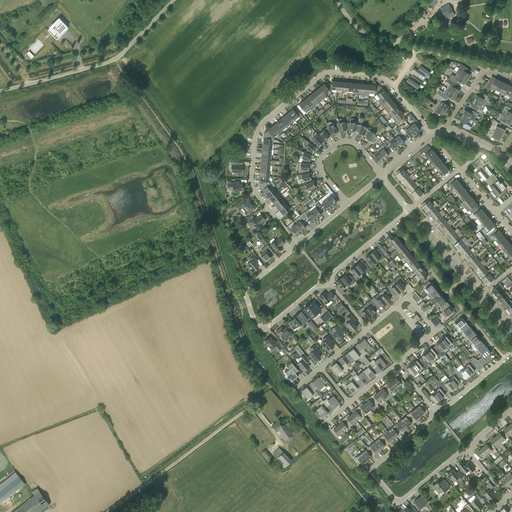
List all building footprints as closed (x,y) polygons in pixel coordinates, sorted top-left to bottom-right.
[(449,6),(440,10),(446,20),(454,15),(449,6)] [(57,39),(62,34),(68,28),(59,19),(48,30),(54,36),(57,39)] [(456,72),(457,73),(467,80),(470,75),(464,71),(467,68),(461,64),(460,64),(458,68),(456,72)] [(421,66),(420,66),(421,67),(419,70),(418,69),(418,70),(429,77),(432,74),(421,66)] [(414,68),(412,71),(411,71),(423,79),(425,75),(414,68)] [(464,84),(467,80),(457,73),(454,76),(451,74),(449,78),(454,82),(456,83),(458,80),(464,84)] [(406,81),(417,89),(420,85),(408,78),(406,81)] [(449,84),(446,88),(456,95),(459,91),(452,85),(454,82),(449,78),(448,78),(446,81),(449,84)] [(500,80),(495,78),(492,83),(489,81),(486,87),(490,89),(490,88),(495,90),(500,80)] [(500,92),(505,83),(500,80),(495,90),(500,92)] [(331,89),(337,90),(337,82),(332,81),(332,84),(328,84),(330,89),(331,89)] [(506,93),(510,85),(505,83),(500,92),(505,95),(506,93)] [(329,90),(330,89),(328,84),(326,86),(324,84),(320,87),(325,93),(329,90)] [(375,85),(370,85),(369,93),(374,93),(375,94),(378,89),(380,86),(375,85)] [(325,93),(320,87),(315,91),(323,99),(327,96),(325,93)] [(453,100),(456,95),(446,88),(443,93),(439,90),(436,93),(446,100),(449,97),(453,100)] [(376,94),(380,99),(386,93),(382,89),(380,91),(378,89),(375,94),(376,94)] [(323,99),(315,91),(311,94),(318,103),(323,99)] [(381,105),(390,98),(386,93),(380,99),(378,100),(381,105)] [(434,97),(439,100),(436,104),(435,103),(445,111),(448,106),(444,103),(445,102),(442,100),(443,98),(438,94),(436,93),(434,97)] [(318,103),(311,94),(307,97),(314,106),(318,103)] [(484,105),(487,100),(491,102),(491,101),(493,102),(493,100),(489,98),(484,96),(483,98),(481,97),(476,95),(474,100),(484,105)] [(314,106),(307,97),(303,101),(310,109),(314,106)] [(385,109),(393,102),(390,98),(381,105),(385,109)] [(485,106),(484,105),(474,100),(472,105),(476,107),(476,108),(477,109),(476,111),(482,113),(484,108),(485,106)] [(306,113),(310,109),(303,101),(299,104),(302,108),(300,110),(304,115),(306,113)] [(388,113),(396,106),(393,102),(385,109),(388,113)] [(442,115),(445,111),(435,103),(432,107),(430,106),(427,109),(433,113),(435,110),(442,115)] [(396,106),(388,113),(391,117),(394,115),(400,110),(396,106)] [(291,111),(288,113),(294,120),(298,117),(299,118),(302,116),(296,108),(291,112),(291,111)] [(403,114),(400,110),(394,115),(391,117),(397,124),(401,120),(399,117),(403,114)] [(462,115),(471,119),(473,114),(476,116),(477,113),(472,111),(471,113),(470,112),(469,113),(465,110),(462,115)] [(286,116),(285,117),(290,124),(290,123),(294,120),(288,113),(286,115),(286,116)] [(510,124),(511,120),(511,118),(505,115),(502,114),(500,119),(501,119),(499,122),(505,125),(507,122),(510,124)] [(468,124),(471,119),(462,115),(460,120),(466,123),(464,127),(470,130),(472,126),(468,124)] [(290,124),(285,117),(283,119),(283,118),(280,120),(286,127),(288,129),(292,125),(290,123),(290,124)] [(338,124),(340,131),(340,133),(343,132),(345,131),(349,130),(350,123),(344,124),(344,122),(343,122),(342,120),(340,118),(337,119),(338,124)] [(414,122),(409,126),(415,133),(420,130),(415,124),(418,122),(414,118),(411,120),(414,122)] [(276,124),(282,131),(286,127),(280,120),(277,122),(278,123),(276,124)] [(329,122),(327,123),(329,128),(332,135),(332,136),(335,135),(336,133),(340,131),(338,124),(334,126),(333,124),(332,125),(331,122),(329,122)] [(350,123),(349,130),(349,132),(352,133),(353,132),(358,132),(361,125),(355,125),(355,122),(350,122),(350,123)] [(498,123),(494,131),(502,135),(505,130),(500,127),(501,124),(498,123)] [(284,133),(282,131),(276,124),(275,126),(274,125),(272,127),(277,134),(279,136),(284,133)] [(361,125),(358,132),(357,135),(360,136),(362,135),(366,137),(370,131),(366,129),(366,127),(361,125)] [(400,126),(398,128),(404,136),(407,133),(411,137),(415,133),(409,126),(408,125),(403,129),(402,128),(401,128),(400,126)] [(265,134),(273,138),(277,134),(272,127),(269,129),(270,130),(266,133),(265,134)] [(328,138),(332,135),(329,128),(325,131),(324,130),(319,133),(326,142),(328,140),(328,138)] [(398,135),(394,139),(400,146),(404,142),(401,138),(404,136),(398,128),(395,130),(397,132),(401,136),(400,137),(398,135)] [(370,131),(366,137),(364,139),(367,141),(369,141),(373,144),(377,140),(379,139),(374,136),(375,134),(370,130),(370,131)] [(500,140),(502,135),(494,131),(490,139),(493,141),(494,138),(500,140)] [(314,140),(310,143),(315,147),(319,144),(319,145),(322,145),(324,143),(315,132),(312,134),(312,136),(314,138),(313,139),(314,140)] [(263,143),(272,144),(273,138),(265,134),(265,135),(264,138),(263,138),(263,143)] [(400,146),(394,139),(392,137),(386,141),(384,138),(382,140),(389,148),(392,146),(395,150),(400,146)] [(376,149),(377,150),(384,159),(389,155),(385,151),(389,148),(382,140),(380,138),(379,139),(377,140),(382,145),(376,149)] [(307,148),(304,152),(310,154),(313,151),(314,151),(316,151),(317,148),(315,147),(310,143),(306,140),(304,143),(304,145),(306,146),(305,147),(307,148)] [(412,157),(415,160),(422,154),(423,156),(425,155),(428,159),(435,153),(432,149),(431,150),(429,147),(427,145),(412,157)] [(303,158),(301,163),(307,164),(309,159),(310,159),(312,159),(313,156),(310,154),(304,152),(300,150),(298,153),(299,155),(301,156),(301,157),(303,158)] [(384,159),(377,150),(373,154),(372,153),(369,155),(375,162),(378,160),(380,163),(384,159)] [(432,163),(439,157),(435,153),(428,159),(432,163)] [(435,167),(442,161),(439,157),(432,163),(435,167)] [(439,171),(446,166),(442,161),(435,167),(439,171)] [(482,163),(479,165),(492,180),(495,177),(490,170),(494,167),(488,161),(483,165),(482,163)] [(239,165),(240,163),(231,162),(230,165),(232,165),(231,172),(235,172),(234,173),(235,174),(238,174),(239,173),(242,173),(243,166),(239,165)] [(302,169),(301,174),(307,173),(308,168),(309,168),(310,167),(311,164),(307,164),(301,163),(300,163),(300,169),(302,169)] [(492,180),(479,165),(474,169),(475,171),(473,173),(479,180),(482,177),(488,183),(492,180)] [(449,170),(447,168),(446,166),(439,171),(436,173),(440,178),(441,177),(443,179),(450,173),(448,171),(449,170)] [(400,179),(407,174),(410,171),(408,169),(405,171),(402,167),(395,173),(400,179)] [(304,180),(305,184),(311,182),(310,177),(311,177),(312,175),(311,172),(307,173),(301,174),(297,175),(298,179),(302,179),(302,180),(304,180)] [(409,176),(407,174),(400,179),(404,184),(414,175),(412,173),(409,176)] [(269,183),(268,182),(269,176),(260,175),(260,176),(261,176),(260,182),(260,183),(261,185),(269,183)] [(414,175),(404,184),(408,188),(415,183),(413,180),(416,178),(414,175)] [(451,191),(453,189),(460,183),(456,179),(454,177),(446,183),(448,186),(447,186),(451,191)] [(501,183),(495,177),(492,180),(504,195),(507,193),(505,191),(510,187),(504,180),(501,183)] [(315,180),(311,182),(305,184),(301,186),(303,189),(305,190),(307,189),(307,190),(310,189),(312,194),(317,190),(315,185),(316,183),(315,180)] [(504,195),(492,180),(488,183),(493,190),(489,193),(495,199),(500,195),(502,197),(504,195)] [(239,184),(239,181),(227,184),(229,190),(233,189),(234,192),(243,189),(242,183),(239,184)] [(265,193),(272,187),(269,183),(261,185),(261,186),(262,187),(263,189),(262,189),(265,193)] [(415,183),(408,188),(412,193),(422,185),(420,183),(417,185),(415,183)] [(456,193),(463,187),(460,183),(453,189),(456,193)] [(424,187),(422,185),(412,193),(417,199),(424,193),(420,189),(424,187)] [(269,198),(276,192),(272,187),(265,193),(266,194),(267,193),(270,197),(269,198)] [(460,197),(467,191),(463,187),(456,193),(460,197)] [(335,196),(331,191),(324,196),(332,207),(337,203),(333,197),(335,196)] [(463,201),(470,195),(467,191),(460,197),(463,201)] [(273,202),(280,196),(276,192),(269,198),(273,202)] [(464,207),(474,200),(470,195),(463,201),(461,203),(464,207)] [(277,205),(283,200),(280,196),(273,202),(273,203),(274,202),(277,205)] [(319,201),(317,203),(321,209),(325,206),(328,210),(332,207),(324,196),(319,201)] [(256,209),(252,203),(251,204),(248,200),(245,201),(243,199),(235,206),(238,211),(242,207),(245,211),(244,213),(246,216),(252,210),(253,211),(256,209)] [(422,205),(426,211),(436,202),(435,200),(431,203),(428,199),(422,205)] [(281,210),(287,205),(283,200),(277,205),(276,206),(280,211),(281,210)] [(477,204),(474,200),(464,207),(468,212),(469,210),(471,213),(473,211),(478,207),(476,204),(477,204)] [(436,202),(426,211),(430,215),(437,210),(435,207),(438,204),(436,202)] [(315,206),(309,210),(317,219),(321,216),(318,211),(321,209),(317,203),(314,205),(315,206)] [(287,205),(281,210),(284,214),(285,216),(293,210),(292,208),(290,205),(289,207),(287,205)] [(474,214),(477,219),(485,213),(481,208),(480,209),(478,207),(473,211),(475,213),(474,214)] [(317,219),(309,210),(309,209),(301,216),(306,221),(309,219),(312,223),(317,219)] [(437,210),(430,215),(434,220),(444,212),(442,209),(439,212),(437,210)] [(444,212),(434,220),(438,224),(445,219),(443,216),(446,214),(444,212)] [(481,223),(488,217),(485,213),(477,219),(475,221),(478,225),(481,223)] [(261,216),(257,219),(256,217),(254,219),(252,216),(246,221),(251,227),(252,227),(253,227),(256,231),(263,225),(261,223),(264,220),(261,216)] [(301,216),(293,222),(301,232),(306,228),(302,224),(306,221),(301,216)] [(484,227),(491,221),(488,217),(481,223),(484,227)] [(445,219),(438,224),(442,229),(453,219),(452,218),(450,219),(447,221),(445,219)] [(453,219),(442,229),(446,234),(452,228),(450,226),(453,223),(452,221),(454,220),(453,219)] [(495,225),(491,221),(484,227),(488,231),(487,232),(487,234),(488,235),(491,233),(496,228),(494,226),(495,225)] [(297,236),(301,232),(293,222),(289,226),(286,228),(290,232),(292,230),(297,236)] [(452,228),(446,234),(449,238),(459,230),(458,228),(454,231),(452,228)] [(491,233),(488,235),(490,238),(492,236),(495,240),(502,234),(499,230),(498,231),(496,228),(491,233)] [(461,232),(459,230),(449,238),(453,243),(460,237),(458,235),(461,232)] [(476,234),(481,240),(484,238),(479,232),(476,234)] [(502,234),(495,240),(499,244),(506,238),(502,234)] [(392,245),(399,240),(395,236),(389,241),(391,243),(389,245),(391,246),(392,245)] [(455,245),(460,251),(468,243),(466,241),(467,240),(465,236),(455,245)] [(282,246),(285,243),(280,238),(277,240),(276,240),(271,244),(277,252),(283,247),(282,246)] [(506,238),(499,244),(502,248),(509,243),(506,238)] [(399,240),(392,245),(396,250),(402,244),(399,240)] [(468,243),(460,251),(463,255),(470,250),(468,247),(471,245),(470,242),(468,243)] [(511,245),(509,243),(502,248),(506,253),(511,247),(511,245)] [(402,244),(396,250),(399,254),(406,248),(402,244)] [(261,255),(266,261),(272,256),(269,252),(271,250),(272,251),(267,245),(262,249),(261,254),(261,255)] [(400,260),(403,258),(409,252),(406,248),(399,254),(397,256),(400,260)] [(378,254),(375,250),(370,254),(376,261),(378,259),(380,261),(384,257),(381,253),(378,254)] [(470,250),(463,255),(467,260),(477,252),(475,250),(472,252),(470,250)] [(409,252),(403,258),(406,262),(413,257),(409,252)] [(477,252),(467,260),(471,265),(478,259),(476,256),(479,254),(477,252)] [(367,264),(371,268),(375,265),(375,264),(374,262),(376,261),(370,254),(366,257),(369,262),(367,264)] [(256,264),(258,262),(253,255),(249,259),(251,261),(247,264),(250,267),(249,268),(252,272),(259,267),(256,264)] [(413,257),(406,262),(409,266),(416,261),(413,257)] [(478,259),(471,265),(475,269),(485,261),(483,259),(480,262),(478,259)] [(416,261),(409,266),(413,270),(419,265),(416,261)] [(485,261),(475,269),(479,274),(486,268),(483,266),(487,263),(485,261)] [(364,267),(360,262),(355,266),(361,273),(363,271),(364,273),(367,271),(369,273),(371,271),(366,265),(364,267)] [(419,265),(413,270),(416,274),(423,269),(419,265)] [(359,279),(357,277),(361,273),(355,266),(351,270),(355,274),(352,276),(356,281),(359,279)] [(486,268),(479,274),(483,278),(493,270),(491,268),(488,271),(486,268)] [(423,269),(416,274),(422,281),(427,277),(425,275),(426,273),(423,269)] [(493,270),(483,278),(487,284),(494,279),(491,275),(494,272),(496,270),(495,269),(493,270)] [(349,279),(345,274),(341,278),(346,285),(349,283),(350,285),(355,282),(351,277),(349,279)] [(395,284),(401,291),(405,287),(401,282),(404,280),(400,275),(393,281),(395,284)] [(345,292),(342,289),(346,285),(341,278),(336,282),(340,286),(338,288),(343,294),(345,292)] [(435,288),(431,283),(431,284),(429,281),(424,286),(426,288),(425,289),(429,293),(435,288)] [(496,287),(492,290),(496,295),(502,290),(500,287),(502,286),(500,282),(497,284),(498,285),(496,287)] [(397,294),(401,291),(395,284),(391,288),(389,285),(387,287),(391,292),(393,290),(397,294)] [(378,294),(381,296),(386,303),(390,299),(387,295),(389,294),(385,288),(378,294)] [(435,288),(429,293),(432,297),(439,292),(435,288)] [(502,290),(496,295),(500,300),(508,293),(507,291),(505,292),(502,290)] [(320,296),(326,304),(334,296),(331,292),(327,295),(325,292),(320,296)] [(439,292),(432,297),(436,302),(442,296),(439,292)] [(508,293),(500,300),(504,304),(510,299),(508,296),(510,295),(508,293)] [(386,303),(381,296),(378,294),(374,297),(372,299),(376,304),(378,302),(382,306),(386,303)] [(442,296),(436,302),(439,306),(446,301),(442,296)] [(368,302),(370,305),(366,309),(371,315),(375,312),(372,308),(375,306),(370,300),(368,302)] [(304,308),(312,318),(321,310),(313,301),(304,308)] [(446,301),(439,306),(443,311),(450,305),(446,301)] [(453,310),(450,305),(443,311),(441,313),(445,317),(447,315),(448,316),(453,312),(452,311),(453,310)] [(346,315),(349,312),(345,307),(337,313),(340,317),(344,313),(346,315)] [(367,319),(371,315),(366,309),(362,312),(367,319)] [(324,323),(332,316),(328,311),(320,318),(324,323)] [(304,315),(298,320),(295,317),(288,323),(293,330),(300,324),(303,324),(308,320),(304,315)] [(354,324),(357,321),(354,318),(351,315),(346,319),(349,322),(346,324),(347,324),(346,325),(348,327),(349,327),(352,331),(357,327),(354,324)] [(433,323),(438,320),(437,319),(439,317),(438,315),(435,317),(431,321),(433,323)] [(454,322),(459,327),(465,322),(462,317),(460,318),(459,317),(454,322)] [(314,331),(317,328),(310,321),(307,323),(309,325),(308,326),(311,329),(312,328),(314,331)] [(465,322),(459,327),(462,332),(469,326),(465,322)] [(332,329),(335,332),(332,335),(338,342),(344,338),(340,333),(342,331),(337,325),(332,329)] [(469,326),(462,332),(466,336),(473,331),(469,326)] [(280,329),(279,329),(276,332),(278,336),(280,334),(282,337),(281,337),(284,340),(286,338),(287,339),(292,335),(287,328),(284,330),(283,329),(282,330),(281,329),(280,329)] [(473,331),(466,336),(470,340),(476,335),(473,331)] [(331,343),(334,342),(328,335),(323,340),(324,341),(321,343),(327,351),(334,346),(331,343)] [(473,345),(480,339),(476,335),(470,340),(473,345)] [(453,339),(450,341),(446,336),(444,338),(443,337),(440,339),(447,347),(448,348),(449,350),(457,344),(453,339)] [(264,343),(267,347),(268,346),(271,349),(274,346),(278,351),(284,346),(278,339),(275,342),(270,337),(267,339),(267,340),(265,341),(265,342),(264,343)] [(363,348),(359,350),(364,356),(367,353),(366,351),(371,347),(364,339),(359,343),(363,348)] [(440,349),(438,351),(442,356),(449,350),(448,348),(447,347),(440,339),(437,341),(438,342),(436,344),(440,349)] [(477,349),(484,344),(480,339),(473,345),(477,349)] [(481,354),(487,348),(484,344),(477,349),(481,354)] [(317,348),(314,345),(310,349),(312,352),(309,354),(315,362),(320,357),(314,350),(317,348)] [(361,358),(364,356),(359,350),(356,353),(353,348),(347,353),(354,361),(359,356),(361,358)] [(442,356),(438,351),(435,353),(431,348),(429,350),(428,349),(425,351),(435,362),(442,356)] [(472,361),(471,361),(473,364),(475,366),(479,362),(481,366),(490,358),(488,355),(491,353),(487,348),(481,353),(483,356),(481,359),(477,360),(475,358),(472,361)] [(427,368),(435,362),(425,351),(423,353),(423,354),(421,356),(425,361),(423,363),(427,368)] [(349,365),(354,361),(347,353),(342,357),(346,362),(342,364),(347,370),(350,367),(349,365)] [(306,363),(308,361),(303,354),(298,358),(300,361),(298,363),(300,366),(299,366),(301,369),(302,368),(304,371),(309,366),(306,363)] [(373,360),(370,362),(374,368),(377,365),(381,369),(386,365),(380,357),(374,361),(373,360)] [(475,371),(470,365),(473,364),(471,361),(467,357),(465,359),(468,363),(464,367),(470,376),(473,374),(472,372),(475,371)] [(371,370),(374,368),(370,362),(367,359),(364,362),(368,367),(363,371),(369,379),(375,375),(371,370)] [(413,361),(411,363),(419,373),(420,374),(424,370),(425,370),(427,368),(423,363),(421,365),(416,360),(414,362),(413,361)] [(289,378),(292,381),(298,375),(292,368),(295,366),(291,362),(286,366),(288,368),(284,372),(287,376),(289,378)] [(344,372),(347,370),(342,364),(339,367),(336,362),(330,367),(337,375),(342,370),(344,372)] [(414,377),(419,373),(411,363),(408,365),(409,366),(406,368),(412,375),(410,377),(413,381),(416,379),(414,377)] [(468,378),(470,376),(464,367),(458,372),(465,379),(467,377),(468,378)] [(364,384),(369,379),(363,371),(357,375),(356,374),(353,376),(352,375),(357,382),(360,379),(364,384)] [(404,388),(407,385),(397,374),(393,377),(394,377),(393,379),(391,381),(397,388),(400,385),(402,388),(404,388)] [(354,384),(357,382),(352,375),(348,378),(351,381),(346,385),(348,388),(346,389),(349,392),(350,391),(352,393),(358,389),(354,384)] [(454,375),(449,379),(456,388),(458,386),(458,385),(460,383),(454,375)] [(316,386),(313,389),(318,395),(317,394),(321,391),(319,389),(324,385),(318,377),(312,382),(316,386)] [(453,390),(456,388),(449,379),(447,377),(443,381),(445,383),(444,384),(450,391),(452,389),(453,390)] [(388,382),(383,385),(390,393),(392,395),(393,395),(394,395),(396,394),(396,392),(394,390),(397,388),(391,381),(390,382),(388,382)] [(380,390),(378,392),(383,399),(390,393),(383,385),(380,388),(380,389),(380,390)] [(315,398),(318,395),(313,389),(310,391),(306,387),(301,391),(307,399),(313,395),(315,398)] [(439,387),(434,392),(441,400),(444,398),(443,397),(445,395),(439,387)] [(376,404),(383,399),(378,392),(376,393),(374,393),(370,397),(376,404)] [(438,402),(441,400),(434,392),(429,396),(435,403),(438,401),(438,402)] [(326,397),(322,400),(327,406),(331,404),(334,408),(340,403),(333,396),(328,400),(326,397)] [(370,410),(376,404),(370,397),(366,399),(367,400),(367,401),(364,403),(370,410)] [(324,409),(327,406),(322,400),(320,398),(318,400),(320,402),(319,403),(321,405),(316,410),(318,412),(316,413),(319,416),(320,415),(322,418),(328,413),(324,409)] [(363,416),(370,410),(364,403),(363,404),(361,404),(357,408),(363,416)] [(421,403),(415,409),(420,415),(422,414),(424,414),(428,411),(421,403)] [(356,421),(363,416),(357,408),(353,410),(353,411),(353,412),(351,414),(356,421)] [(418,417),(420,415),(415,409),(408,414),(414,422),(418,419),(418,417)] [(350,427),(356,421),(351,414),(349,416),(348,415),(347,415),(343,419),(350,427)] [(408,414),(401,420),(407,426),(409,425),(410,425),(414,422),(408,414)] [(343,432),(350,427),(343,419),(340,422),(340,423),(337,425),(343,432)] [(296,433),(294,431),(293,432),(289,428),(291,426),(289,422),(288,423),(288,422),(283,426),(279,420),(272,426),(276,432),(277,431),(285,441),(296,433)] [(405,428),(407,426),(401,420),(394,425),(401,433),(405,430),(405,428)] [(336,438),(343,432),(337,425),(336,427),(334,426),(330,430),(336,438)] [(394,425),(388,431),(393,438),(395,436),(397,436),(401,433),(394,425)] [(505,426),(501,429),(508,437),(511,434),(511,428),(509,425),(507,427),(506,426),(505,426)] [(498,434),(496,436),(501,443),(508,437),(501,429),(498,433),(498,434)] [(391,439),(393,438),(388,431),(381,436),(387,444),(391,441),(391,439)] [(381,436),(374,442),(380,449),(382,447),(383,447),(384,447),(387,444),(381,436)] [(495,448),(501,443),(496,436),(494,438),(492,438),(492,437),(488,440),(495,448)] [(484,446),(482,447),(488,454),(495,448),(488,440),(484,444),(484,446)] [(378,450),(380,449),(374,442),(368,447),(374,455),(378,452),(378,450)] [(283,452),(279,447),(273,453),(277,457),(275,459),(284,468),(292,460),(283,451),(283,452)] [(370,459),(374,455),(368,447),(361,453),(366,460),(368,458),(370,458),(370,459)] [(481,460),(488,454),(482,447),(480,449),(479,449),(479,448),(475,452),(481,460)] [(268,460),(272,456),(265,449),(261,453),(268,460)] [(364,461),(366,460),(361,453),(354,459),(361,466),(365,463),(364,463),(364,461)] [(503,459),(501,456),(494,461),(496,464),(503,459)] [(470,472),(475,469),(469,461),(465,464),(463,461),(458,465),(465,473),(468,470),(470,472)] [(463,477),(459,472),(457,474),(453,469),(447,475),(451,479),(452,478),(455,481),(457,478),(459,480),(463,477)] [(509,484),(511,482),(505,475),(499,481),(505,489),(509,485),(509,484)] [(11,482),(0,490),(0,503),(5,500),(6,501),(10,498),(9,497),(17,490),(25,484),(18,476),(11,482)] [(439,483),(438,482),(433,486),(432,487),(434,490),(435,489),(439,493),(444,489),(445,491),(450,487),(444,479),(439,483)] [(487,491),(484,494),(490,501),(496,496),(491,489),(494,487),(490,483),(485,487),(487,490),(487,491)] [(34,495),(13,511),(38,511),(49,504),(37,488),(32,492),(34,495)] [(483,506),(478,500),(480,498),(476,494),(474,496),(473,495),(468,500),(477,511),(483,506)] [(429,510),(432,508),(427,502),(425,504),(419,497),(413,502),(416,505),(414,506),(418,510),(419,509),(426,506),(429,510)]
